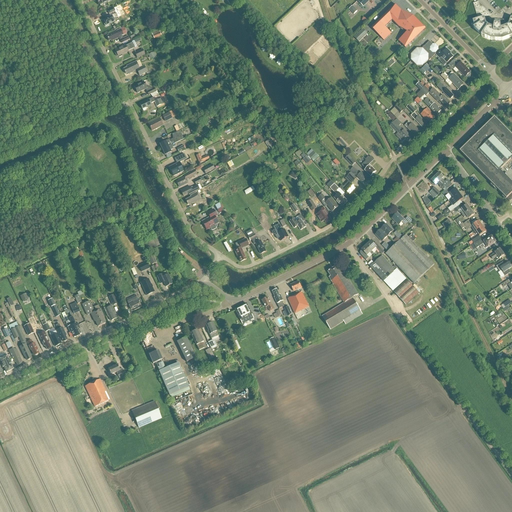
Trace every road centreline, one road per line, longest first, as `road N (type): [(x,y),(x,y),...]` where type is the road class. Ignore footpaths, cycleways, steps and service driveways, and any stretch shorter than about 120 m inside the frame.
road 1 (residential): [(219,255),(246,267),(335,223),(488,71)]
road 2 (residential): [(79,0),(190,231),(219,255)]
road 3 (tertiary): [(0,382),(203,284)]
road 4 (track): [(394,306),(511,474)]
road 5 (tertiary): [(347,244),(445,150)]
road 6 (tertiary): [(347,244),(231,302)]
